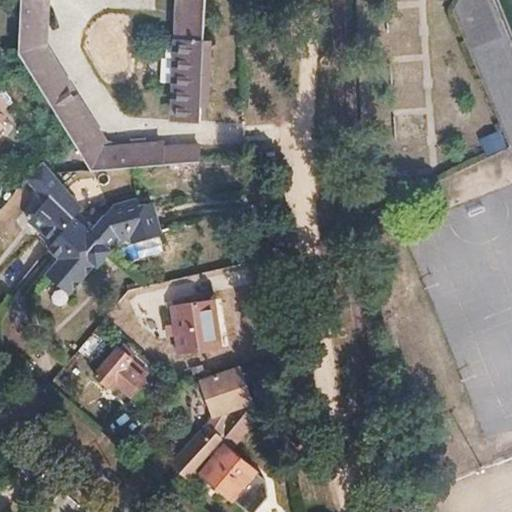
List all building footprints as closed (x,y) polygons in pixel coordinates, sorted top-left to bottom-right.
[(24,0),(23,55),(95,174),(208,162),(206,144),(168,148),(167,144),(106,150),(46,52),(48,0),(24,0)] [(174,33),(172,72),(179,73),(178,109),(201,110),(201,95),(201,78),(208,79),(210,31),(203,31),(204,0),(182,0),(181,34),(174,33)] [(0,132),(19,111),(7,91),(0,98),(0,132)] [(205,123),(206,143),(238,140),(237,121),(205,123)] [(483,156),(504,147),(496,129),(475,139),(483,156)] [(45,166),(26,184),(47,201),(34,216),(40,220),(35,226),(56,243),(76,220),(86,208),(45,166)] [(141,201),(134,202),(136,210),(143,208),(141,201)] [(116,207),(93,234),(111,249),(114,251),(122,242),(133,239),(134,245),(164,238),(155,205),(143,208),(136,210),(134,202),(116,207)] [(34,216),(30,221),(35,226),(40,220),(34,216)] [(61,261),(48,277),(70,296),(95,267),(96,257),(111,249),(93,234),(76,220),(56,243),(50,251),(61,261)] [(96,257),(95,267),(98,269),(114,251),(111,249),(96,257)] [(217,302),(176,314),(188,360),(230,348),(217,302)] [(119,349),(96,376),(109,387),(114,381),(131,395),(144,380),(128,366),(133,360),(119,349)] [(216,420),(174,466),(191,479),(219,446),(223,441),(227,416),(253,404),(237,370),(202,387),(216,420)] [(221,448),(197,476),(227,501),(239,511),(258,511),(267,502),(264,485),(230,456),(273,406),(262,396),(223,441),(219,446),(221,448)]
